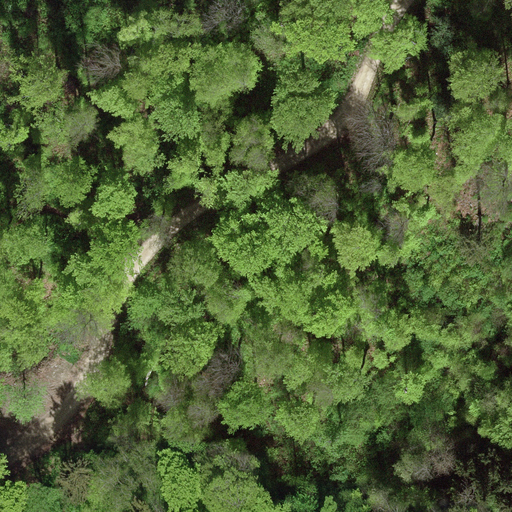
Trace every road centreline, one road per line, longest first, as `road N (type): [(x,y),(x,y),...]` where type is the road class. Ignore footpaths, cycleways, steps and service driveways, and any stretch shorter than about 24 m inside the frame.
road 1 (track): [(400,0),(342,120),(183,214),(130,264),(113,295)]
road 2 (track): [(113,295),(73,409),(0,462)]
